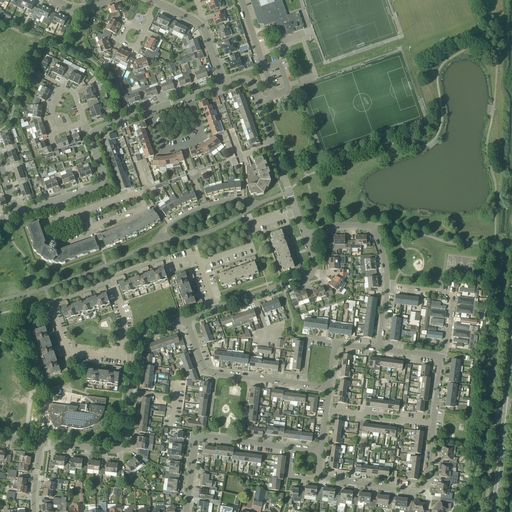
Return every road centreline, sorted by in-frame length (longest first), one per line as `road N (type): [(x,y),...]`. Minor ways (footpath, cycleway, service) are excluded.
road 1 (residential): [(39,440),(120,446),(133,359)]
road 2 (residential): [(432,423),(417,489),(318,477)]
road 3 (residential): [(291,447),(199,438),(186,511)]
road 4 (primary): [(494,511),(511,359)]
road 5 (residential): [(302,383),(210,371),(185,318)]
road 6 (residential): [(215,307),(308,277),(314,263),(304,235)]
road 7 (residential): [(90,225),(143,208),(140,194),(81,212)]
road 8 (residential): [(444,358),(452,299),(387,287)]
